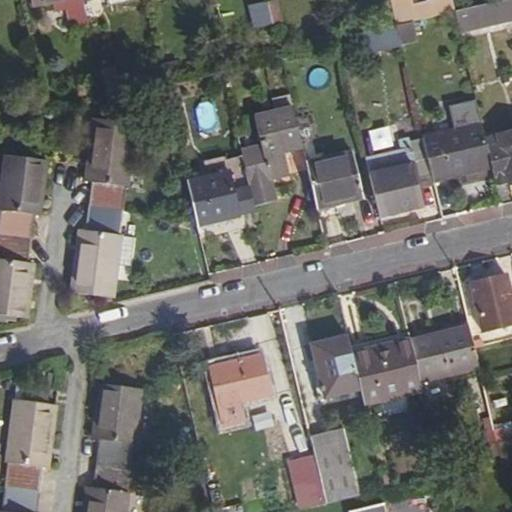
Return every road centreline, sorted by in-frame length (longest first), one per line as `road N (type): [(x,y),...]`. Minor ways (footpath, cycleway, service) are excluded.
road 1 (residential): [(84,333),(511,230)]
road 2 (residential): [(38,343),(64,163)]
road 3 (residential): [(84,333),(62,511)]
